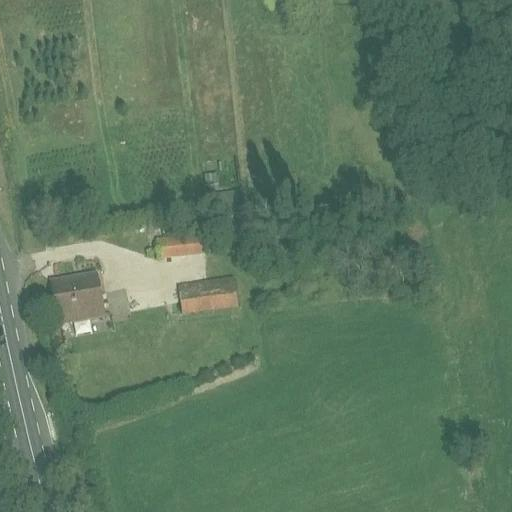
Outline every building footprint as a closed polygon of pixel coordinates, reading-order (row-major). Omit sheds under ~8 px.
[(158,262),(206,257),(204,235),(156,240),(158,262)] [(377,281),(404,276),(400,254),(373,259),(377,281)] [(60,326),(104,318),(97,277),(53,285),(60,326)] [(182,316),(238,308),(234,280),(178,288),(182,316)] [(141,307),(129,310),(133,324),(145,321),(141,307)]
